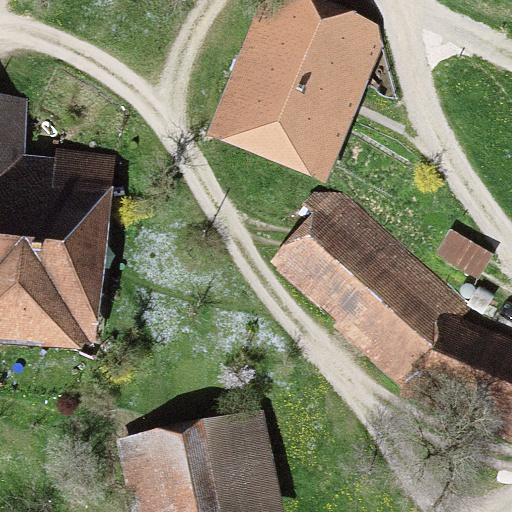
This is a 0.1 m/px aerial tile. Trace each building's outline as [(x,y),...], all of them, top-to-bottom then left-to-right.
[(368,28),(353,22),(356,17),(312,0),(311,5),(297,0),(283,0),(263,11),(243,56),(264,64),(236,131),(314,162),(368,28)] [(0,106),(0,319),(65,326),(79,193),(0,185),(0,123),(2,107),(0,106)] [(327,223),(292,262),(349,315),(337,327),(415,402),(426,390),(450,333),(455,335),(467,308),(350,199),(330,196),(307,205),(327,223)] [(450,333),(426,390),(473,410),(499,354),(455,335),(450,333)] [(511,359),(499,354),(473,410),(511,426),(511,359)] [(208,511),(220,510),(221,511),(273,511),(275,511),(256,425),(121,453),(132,511),(208,511)]
